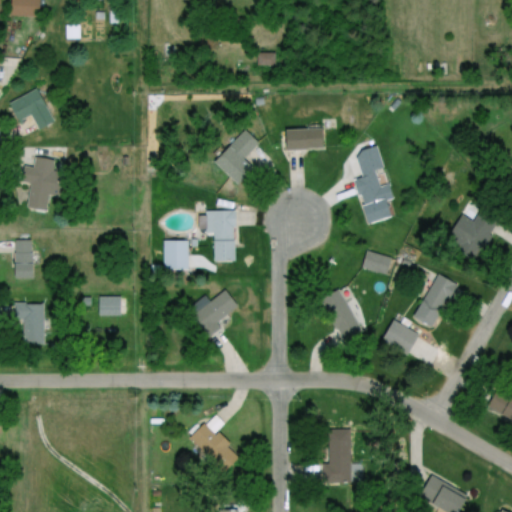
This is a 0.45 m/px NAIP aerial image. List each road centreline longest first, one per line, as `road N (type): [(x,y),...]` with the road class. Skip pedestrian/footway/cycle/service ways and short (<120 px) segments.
road 1 (residential): [(0,381),(350,381),(511,465)]
road 2 (residential): [(511,275),(429,420)]
road 3 (residential): [(277,381),(277,256),(296,222)]
road 4 (residential): [(278,511),(277,381)]
